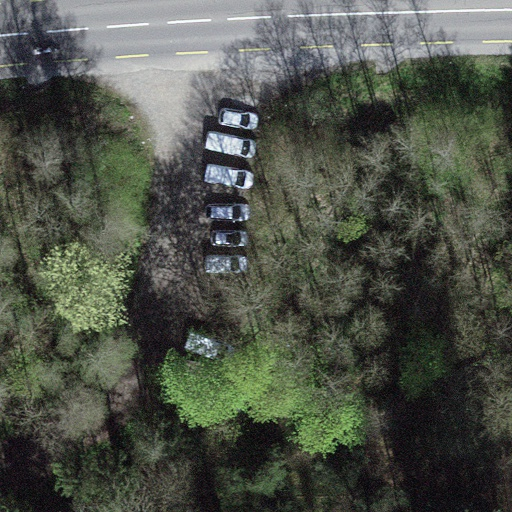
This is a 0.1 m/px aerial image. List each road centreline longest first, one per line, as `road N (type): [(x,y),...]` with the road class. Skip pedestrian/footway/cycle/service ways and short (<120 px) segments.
road 1 (track): [(192,0),(170,237),(133,373),(68,455),(0,499)]
road 2 (secondary): [(0,37),(511,6)]
